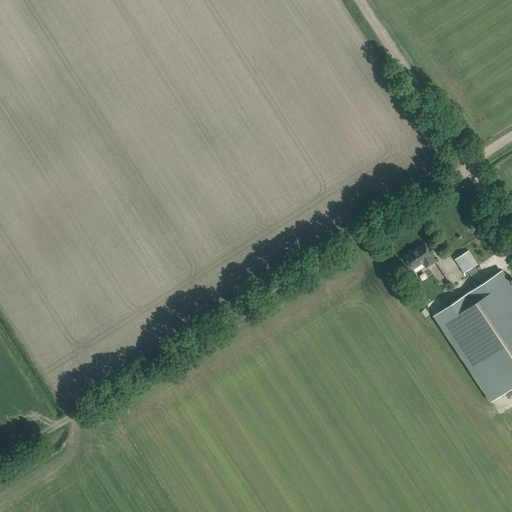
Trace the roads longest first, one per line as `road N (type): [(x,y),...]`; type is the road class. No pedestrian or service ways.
road 1 (track): [(0,460),(463,167)]
road 2 (track): [(463,167),(355,0)]
